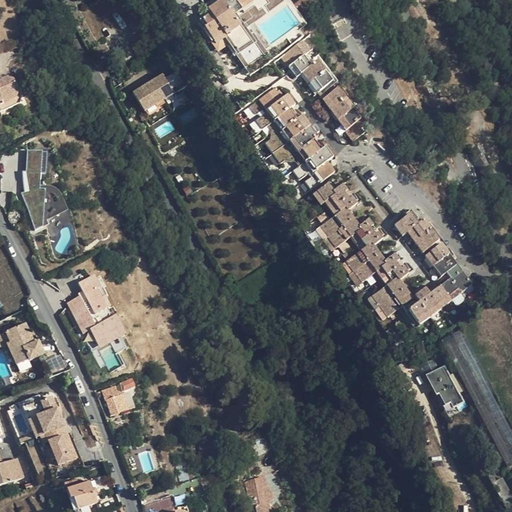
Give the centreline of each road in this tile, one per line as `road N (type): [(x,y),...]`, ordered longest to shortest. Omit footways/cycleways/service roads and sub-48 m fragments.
road 1 (residential): [(53,0),(308,445),(332,511)]
road 2 (residential): [(404,0),(500,269),(483,272),(423,201),(367,159),(350,157)]
road 3 (residential): [(130,511),(73,367),(0,220)]
road 4 (residential): [(189,0),(194,26),(234,84),(280,80)]
